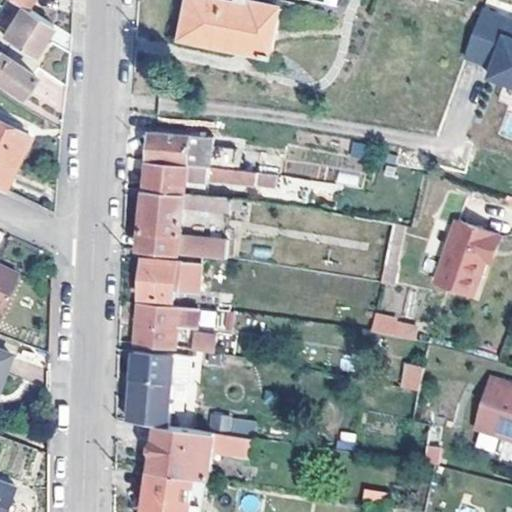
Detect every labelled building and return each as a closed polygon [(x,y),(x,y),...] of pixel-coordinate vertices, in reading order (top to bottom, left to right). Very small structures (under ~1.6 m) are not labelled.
[(237,51),(268,57),(278,6),(251,0),(233,0),(233,2),(223,0),(184,0),(177,35),(237,48),(237,51)] [(35,55),(55,24),(28,6),(23,3),(4,33),(35,55)] [(511,17),(487,9),(470,56),(498,66),(503,68),(500,77),(511,81),(511,17)] [(34,75),(0,51),(0,78),(24,95),(36,76),(34,75)] [(494,75),(500,77),(503,68),(498,66),(494,75)] [(0,188),(4,190),(30,136),(0,122),(0,188)] [(192,163),(215,166),(217,146),(218,136),(156,131),(153,160),(192,163)] [(282,174),(286,174),(288,154),(217,146),(215,166),(228,167),(282,174)] [(150,190),(194,193),(195,188),(190,187),(192,163),(153,160),(150,190)] [(228,167),(215,166),(213,181),(281,187),(282,174),(228,167)] [(233,197),(194,193),(150,190),(144,247),(181,250),(186,206),(232,211),(233,197)] [(233,197),(232,211),(231,219),(250,221),(252,198),(233,197)] [(484,262),(491,234),(453,225),(438,286),(476,295),(484,262)] [(492,264),(499,236),(491,234),(484,262),(492,264)] [(177,301),(177,297),(177,289),(189,290),(203,291),(206,266),(149,260),(145,298),(177,301)] [(0,264),(0,310),(3,311),(20,273),(0,264)] [(206,266),(203,291),(215,293),(217,266),(206,266)] [(177,289),(177,297),(189,298),(189,290),(177,289)] [(221,309),(234,311),(236,294),(223,293),(221,309)] [(184,306),(144,302),(141,341),(180,344),(184,306)] [(414,341),(418,324),(374,313),(370,331),(414,341)] [(214,352),(216,332),(192,329),(190,349),(214,352)] [(0,381),(11,354),(0,350),(0,381)] [(137,377),(176,382),(179,355),(140,352),(137,377)] [(405,363),(400,387),(419,391),(424,367),(405,363)] [(511,380),(496,376),(481,426),(511,434),(511,380)] [(160,423),(171,425),(176,382),(137,377),(132,418),(160,423)] [(212,411),(208,425),(254,436),(257,422),(212,411)] [(343,444),(393,452),(397,432),(398,421),(359,413),(357,425),(346,423),(343,444)] [(260,438),(171,425),(160,423),(153,468),(196,475),(211,477),(215,450),(256,457),(260,438)] [(397,432),(393,452),(404,454),(407,434),(397,432)] [(145,511),(190,511),(196,475),(153,468),(145,511)] [(190,511),(204,511),(211,477),(196,475),(190,511)] [(0,478),(0,511),(11,511),(15,501),(10,499),(14,483),(0,478)] [(364,491),(362,503),(386,507),(388,495),(364,491)]
